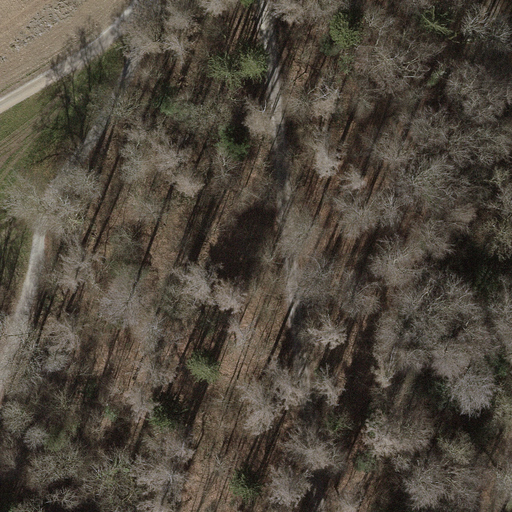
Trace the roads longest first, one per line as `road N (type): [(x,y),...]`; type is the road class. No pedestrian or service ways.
road 1 (track): [(504,511),(511,471),(511,87),(488,0)]
road 2 (track): [(331,511),(272,0)]
road 3 (track): [(0,426),(41,238),(149,8)]
road 4 (track): [(0,107),(149,8)]
